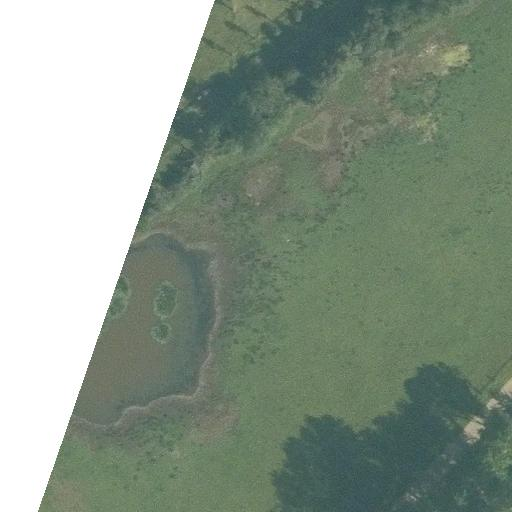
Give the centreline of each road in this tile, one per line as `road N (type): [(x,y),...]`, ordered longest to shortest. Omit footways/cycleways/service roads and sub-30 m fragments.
road 1 (track): [(346,0),(194,114)]
road 2 (unclassified): [(399,511),(511,389)]
